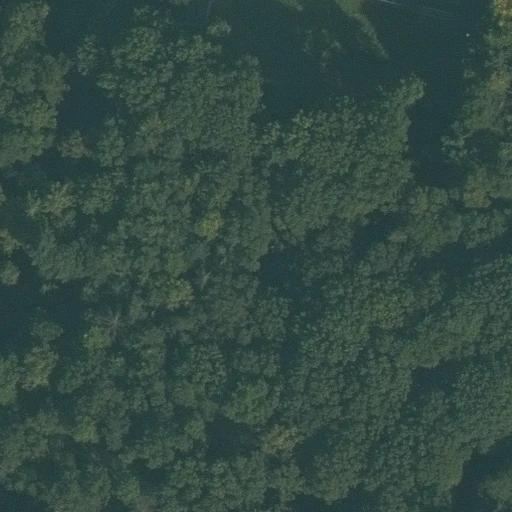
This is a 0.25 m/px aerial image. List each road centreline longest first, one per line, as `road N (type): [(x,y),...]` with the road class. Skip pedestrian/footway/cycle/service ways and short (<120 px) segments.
road 1 (track): [(119,97),(407,194),(437,191),(511,150)]
road 2 (track): [(119,97),(59,387)]
road 3 (track): [(119,97),(0,51)]
